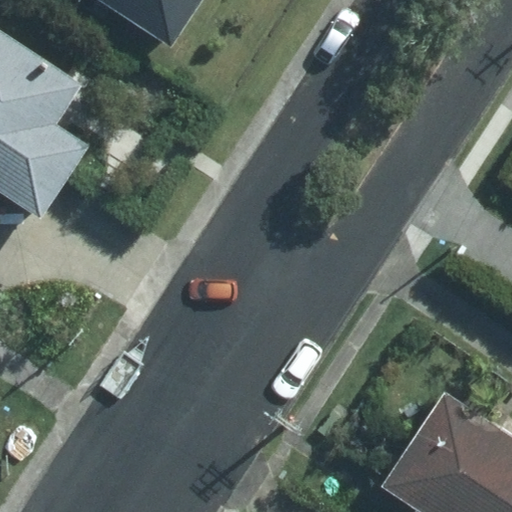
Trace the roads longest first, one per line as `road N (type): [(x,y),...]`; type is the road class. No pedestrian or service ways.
road 1 (residential): [(511,7),(377,210),(246,326)]
road 2 (residential): [(246,326),(295,156),(397,0)]
road 3 (residential): [(246,326),(124,511)]
